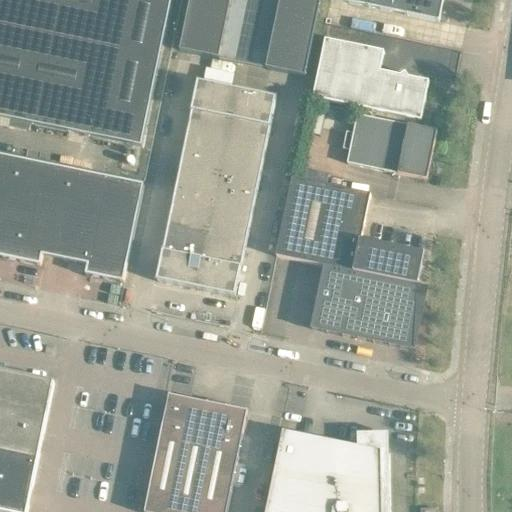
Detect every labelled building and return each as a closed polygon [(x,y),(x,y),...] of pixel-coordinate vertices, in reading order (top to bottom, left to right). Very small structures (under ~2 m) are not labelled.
[(0,0),(0,117),(142,147),(172,0),(0,0)] [(190,0),(180,51),(219,60),(231,0),(190,0)] [(231,0),(219,60),(266,69),(280,0),(231,0)] [(280,0),(266,69),(305,77),(321,0),(280,0)] [(454,0),(456,0),(455,0),(336,0),(439,21),(443,0),(454,0)] [(313,99),(421,121),(429,81),(408,77),(405,73),(401,76),(380,71),(384,52),(325,40),(313,99)] [(198,83),(192,111),(231,119),(237,91),(198,83)] [(237,91),(231,119),(270,128),(276,99),(237,91)] [(192,111),(186,140),(225,148),(231,119),(192,111)] [(347,164),(427,180),(437,132),(357,116),(347,164)] [(231,119),(225,148),(265,156),(270,128),(231,119)] [(186,140),(180,168),(220,176),(225,148),(186,140)] [(225,148),(220,176),(259,184),(265,156),(225,148)] [(75,168),(77,159),(61,155),(59,165),(75,168)] [(43,256),(67,261),(85,173),(3,156),(0,169),(0,257),(41,266),(43,256)] [(180,168),(175,196),(214,205),(220,176),(180,168)] [(85,173),(67,261),(88,265),(86,275),(124,283),(144,185),(85,173)] [(220,176),(214,205),(253,213),(259,184),(220,176)] [(419,286),(418,286),(422,257),(377,248),(378,245),(361,242),(371,195),(292,179),(276,257),(324,267),(418,286),(419,286)] [(175,196),(169,225),(208,233),(214,205),(175,196)] [(214,205),(208,233),(247,241),(253,213),(214,205)] [(169,225),(163,253),(202,261),(208,233),(169,225)] [(208,233),(202,261),(241,269),(247,241),(208,233)] [(157,282),(196,290),(202,261),(163,253),(157,282)] [(202,261),(196,290),(235,298),(241,269),(202,261)] [(418,286),(324,267),(315,314),(329,317),(326,333),(415,351),(417,303),(418,286)] [(329,317),(315,314),(312,330),(326,333),(329,317)] [(44,352),(52,354),(54,347),(46,345),(44,352)] [(0,511),(27,511),(54,383),(55,383),(56,381),(0,369),(0,511)] [(145,511),(226,511),(248,411),(246,411),(246,412),(239,410),(228,408),(229,404),(227,403),(226,408),(208,404),(209,400),(208,399),(207,404),(199,402),(171,396),(171,395),(169,395),(145,511)] [(266,511),(389,511),(389,454),(357,447),(311,438),(283,432),(266,511)]
